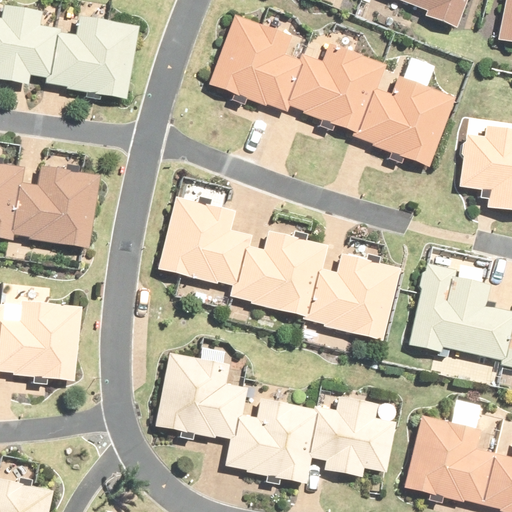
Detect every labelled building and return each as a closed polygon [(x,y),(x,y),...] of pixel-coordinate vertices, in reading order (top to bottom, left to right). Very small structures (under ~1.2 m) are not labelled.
[(398,0),(428,11),(426,18),(456,30),(467,0),(398,0)] [(511,0),(502,36),(511,38),(511,0)] [(0,81),(27,86),(28,77),(44,79),(43,85),(65,89),(65,93),(125,103),(138,29),(77,19),(74,36),(60,34),(60,31),(39,27),(42,13),(0,6),(0,8),(0,81)] [(293,39),(233,18),(207,90),(285,118),(287,112),(328,126),(327,130),(359,141),(370,146),(372,149),(390,156),(427,170),(455,101),(397,80),(390,96),(377,92),(385,69),(326,48),(319,66),(301,59),(299,63),(286,58),(293,39)] [(486,200),(485,210),(511,214),(511,128),(483,124),(481,136),(466,134),(457,190),(478,193),(477,199),(486,200)] [(0,244),(11,246),(12,238),(25,240),(25,243),(86,253),(98,177),(38,168),(35,186),(21,184),(23,170),(0,166),(0,244)] [(235,212),(174,197),(156,273),(214,287),(215,283),(231,287),(229,299),(250,304),(249,307),(301,319),(300,322),(323,327),(322,329),(382,343),(399,270),(338,255),(334,274),(321,271),(327,247),(266,233),(262,251),(246,247),(249,238),(230,234),(235,212)] [(426,265),(406,348),(440,356),(441,350),(498,363),(497,367),(511,370),(511,315),(483,308),(488,288),(454,280),(456,273),(426,265)] [(0,374),(11,376),(11,379),(72,385),(79,308),(18,303),(16,321),(2,320),(3,306),(0,305),(0,374)] [(199,361),(167,354),(153,429),(227,443),(222,468),(244,472),(244,474),(304,486),(310,460),(323,462),(321,472),(360,480),(362,470),(385,474),(395,424),(374,420),(377,405),(337,397),(334,412),(313,408),(312,411),(287,406),(288,399),(265,394),(264,402),(257,400),(253,419),(239,417),(245,388),(224,384),(228,366),(221,365),(223,355),(201,351),(199,361)] [(481,431),(421,416),(402,490),(462,505),(463,502),(497,511),(511,511),(511,453),(511,460),(476,451),(481,431)] [(0,511),(47,511),(52,492),(0,481),(0,511)]
